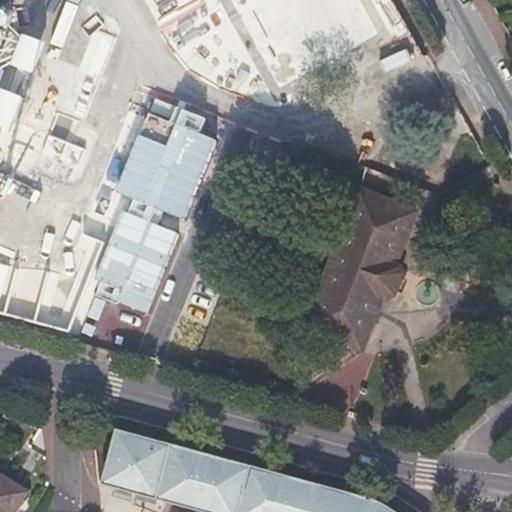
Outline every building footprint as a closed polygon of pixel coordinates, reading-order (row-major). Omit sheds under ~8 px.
[(129,192),(139,159),(64,136),(61,147),(72,151),(65,172),(129,192)] [(191,230),(210,179),(176,167),(158,218),(191,230)] [(364,196),(301,336),(363,358),(381,310),(395,303),(402,291),(404,277),(396,270),(418,215),(364,196)] [(114,241),(63,222),(51,254),(125,281),(153,205),(131,197),(114,241)] [(476,365),(487,378),(509,358),(499,346),(476,365)] [(394,511),(375,500),(118,431),(102,484),(203,511),(394,511)] [(0,511),(13,511),(26,492),(0,476),(0,511)]
